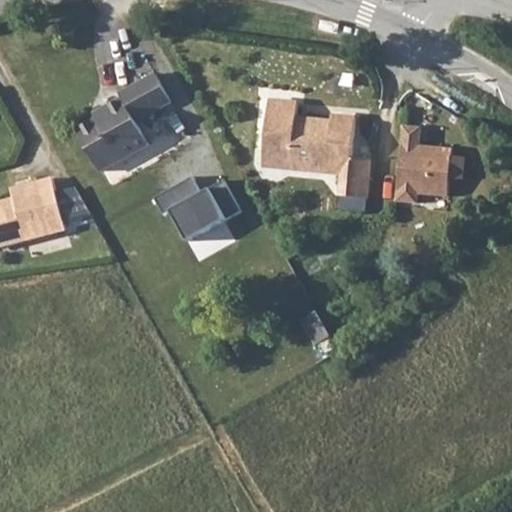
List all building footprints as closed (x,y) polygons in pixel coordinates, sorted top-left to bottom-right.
[(109,114),(79,130),(103,172),(152,146),(137,121),(173,101),(157,73),(121,94),(124,98),(106,108),(109,114)] [(272,99),(266,147),(283,150),(280,168),(345,175),(343,197),(368,199),(372,161),(353,158),(358,118),(334,116),(333,124),(317,123),(317,129),(296,127),(299,103),(272,99)] [(144,119),(157,150),(191,135),(177,105),(144,119)] [(405,128),(397,202),(418,204),(419,195),(449,198),(451,180),(464,181),(466,159),(454,158),(454,151),(427,148),(427,153),(420,152),(422,129),(405,128)] [(62,229),(48,176),(9,186),(12,196),(0,199),(0,235),(20,230),(22,238),(62,229)] [(238,211),(222,180),(199,192),(191,178),(154,197),(163,216),(169,213),(183,240),(238,211)] [(320,312),(306,321),(319,345),(335,336),(320,312)]
